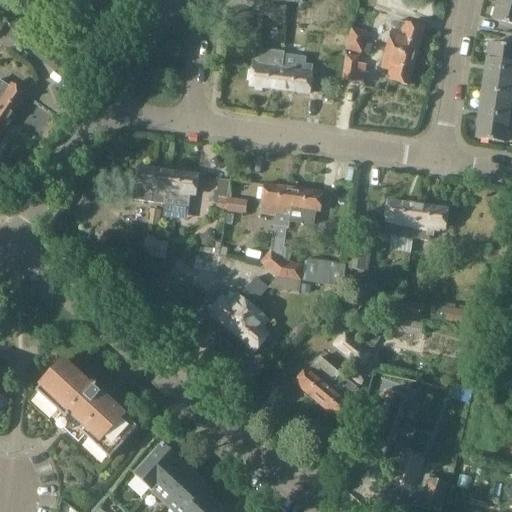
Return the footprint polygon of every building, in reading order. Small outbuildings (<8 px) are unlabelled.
[(62,8),(59,13),(76,24),(92,0),(53,0),(62,6),(60,7),(62,8)] [(511,25),(511,0),(499,0),(494,20),(511,25)] [(392,29),(386,49),(416,58),(424,29),(397,22),(395,30),(392,29)] [(345,52),(361,56),(368,33),(351,28),(345,52)] [(491,44),(488,68),(511,71),(511,47),(504,46),(491,44)] [(380,70),(389,73),(389,75),(391,75),(389,82),(408,87),(416,58),(386,49),(380,70)] [(253,67),(251,86),(280,90),(284,56),(285,54),(260,50),(258,68),(253,67)] [(306,59),(284,56),(280,90),(310,94),(313,67),(305,65),(306,59)] [(360,57),(346,56),(344,82),(357,84),(357,83),(364,84),(366,66),(359,65),(360,57)] [(511,71),(488,68),(485,91),(511,95),(511,92),(511,71)] [(0,81),(0,112),(11,120),(28,96),(11,84),(9,87),(0,81)] [(485,91),(481,115),(508,119),(511,119),(511,108),(510,108),(511,96),(511,95),(485,91)] [(0,136),(11,120),(0,112),(0,136)] [(481,115),(478,139),(505,143),(507,129),(511,129),(511,119),(508,119),(481,115)] [(135,201),(164,205),(169,172),(139,168),(137,187),(135,201)] [(169,172),(164,205),(188,209),(190,197),(189,197),(189,194),(196,195),(198,176),(169,172)] [(228,199),(230,182),(218,180),(216,198),(228,199)] [(260,264),(264,268),(277,279),(278,280),(301,283),(303,266),(296,265),(299,243),(285,242),(287,229),(289,229),(290,224),(294,190),(265,186),(261,215),(275,217),(271,252),(260,264)] [(294,190),(290,224),(314,227),(316,212),(321,213),(324,194),(294,190)] [(225,213),(245,215),(247,202),(227,199),(227,201),(225,212),(225,213)] [(215,211),(225,212),(227,201),(217,200),(215,211)] [(419,207),(389,203),(385,236),(414,240),(419,207)] [(449,211),(419,207),(414,240),(430,242),(430,237),(435,238),(436,231),(440,232),(441,229),(446,230),(449,211)] [(161,212),(150,210),(148,227),(159,229),(161,212)] [(234,215),(226,214),(225,224),(232,226),(234,215)] [(151,259),(165,262),(169,244),(160,242),(158,240),(152,235),(140,249),(151,259)] [(368,244),(356,243),(351,270),(364,272),(368,244)] [(346,266),(307,261),(305,283),(343,289),(346,266)] [(354,278),(346,276),(344,284),(344,288),(343,289),(365,294),(368,278),(354,275),(354,278)] [(256,278),(241,295),(255,306),(268,290),(269,289),(256,278)] [(311,287),(301,285),(301,286),(300,293),(309,295),(311,287)] [(222,297),(209,313),(232,331),(252,307),(236,294),(230,301),(227,298),(226,300),(222,297)] [(339,310),(352,320),(363,307),(350,296),(339,310)] [(391,320),(427,324),(430,307),(394,302),(391,320)] [(431,307),(429,321),(445,323),(467,325),(472,326),(479,327),(480,314),(473,313),(471,313),(472,308),(459,306),(459,311),(455,310),(456,306),(435,303),(434,308),(431,307)] [(270,322),(252,307),(232,331),(255,350),(268,334),(264,331),(265,329),(264,329),(270,322)] [(388,333),(392,324),(386,321),(382,330),(388,333)] [(423,324),(397,321),(395,333),(421,337),(423,324)] [(361,371),(373,356),(343,333),(332,346),(361,371)] [(294,382),(317,401),(340,374),(320,358),(310,369),(307,367),(294,382)] [(64,362),(36,392),(61,415),(55,422),(79,444),(85,437),(110,460),(138,429),(110,404),(110,403),(108,401),(108,402),(100,394),(99,394),(94,390),(96,388),(95,387),(94,388),(64,362)] [(340,374),(317,401),(340,420),(353,405),(349,401),(350,399),(349,398),(357,389),(343,377),(340,374)] [(385,392),(367,441),(388,448),(389,445),(409,452),(408,454),(407,453),(406,455),(404,454),(394,480),(413,487),(422,461),(421,460),(422,457),(425,458),(432,437),(396,425),(405,398),(385,392)] [(152,492),(180,461),(163,445),(134,476),(152,492)] [(152,492),(169,508),(197,477),(180,461),(152,492)] [(197,477),(169,508),(173,511),(191,511),(206,496),(212,490),(197,477)] [(449,486),(428,479),(421,502),(441,509),(449,486)] [(206,496),(191,511),(221,511),(222,511),(206,496)]
